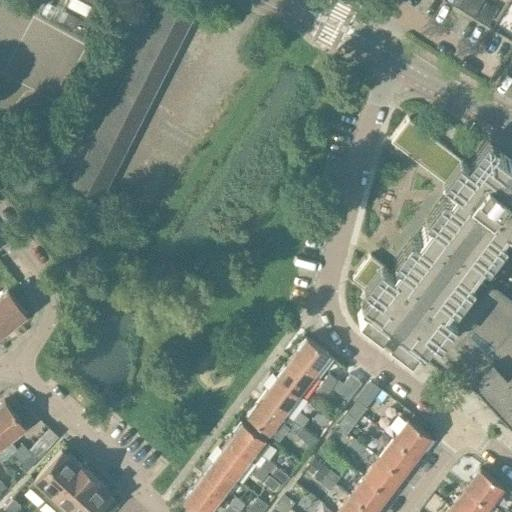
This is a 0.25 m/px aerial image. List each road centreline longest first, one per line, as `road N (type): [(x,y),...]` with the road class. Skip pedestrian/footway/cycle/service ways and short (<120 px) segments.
road 1 (residential): [(455,432),(329,326),(326,290),(393,59)]
road 2 (residential): [(8,360),(144,495)]
road 3 (residential): [(8,360),(51,314),(37,270),(0,223)]
road 4 (tertiary): [(511,122),(393,59)]
road 5 (tertiary): [(393,59),(285,0)]
